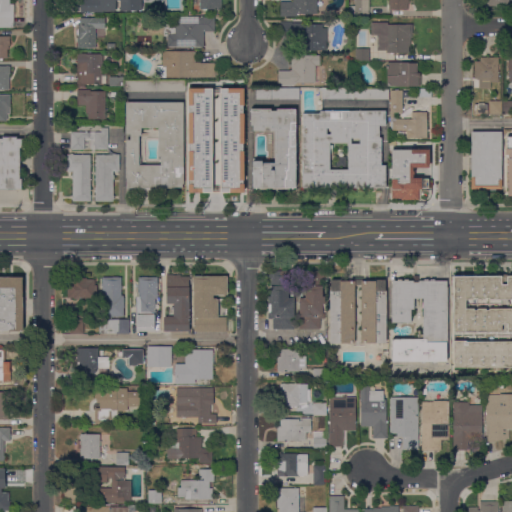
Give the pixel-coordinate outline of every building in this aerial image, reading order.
[(0,0),(9,0),(9,4),(14,4),(13,28),(0,28),(0,0)] [(120,10),(120,0),(115,0),(116,10),(82,11),(81,0),(140,0),(141,10),(120,10)] [(221,0),(221,10),(214,10),(214,9),(200,9),(200,0),(221,0)] [(317,0),(317,14),(297,14),(297,17),(280,17),(280,1),(292,1),(292,0),(317,0)] [(349,19),(347,18),(347,6),(349,6),(354,6),(354,0),(369,0),(369,19),(349,19)] [(409,0),(409,4),(408,4),(408,10),(388,10),(388,9),(385,9),(385,0),(409,0)] [(214,32),(204,32),(203,47),(164,46),(164,24),(176,25),(176,17),(215,17),(214,32)] [(93,18),(105,18),(105,29),(95,28),(95,48),(77,48),(77,38),(78,38),(78,36),(77,34),(77,30),(78,28),(78,25),(79,25),(79,18),(93,18)] [(292,21),(292,23),(303,23),(303,24),(323,24),(323,29),(327,28),(327,42),(326,42),(326,51),(299,51),(298,35),(292,35),(292,37),(280,37),(280,22),(292,21)] [(387,23),(387,25),(412,25),(412,35),(410,35),(410,47),(409,47),(409,53),(386,53),(386,51),(377,51),(377,36),(371,36),(371,23),(387,23)] [(0,36),(10,36),(10,46),(8,46),(8,49),(7,49),(7,59),(2,59),(2,61),(0,61),(0,36)] [(369,61),(355,61),(355,48),(369,49),(369,61)] [(156,78),(156,65),(162,65),(162,51),(194,51),(194,62),(200,62),(200,63),(215,63),(215,78),(156,78)] [(103,84),(85,84),(85,87),(77,87),(77,54),(102,54),(103,84)] [(319,55),(319,66),(315,66),(315,83),(294,83),(294,85),(291,85),(291,86),(278,86),(278,71),(290,71),(290,70),(291,70),(291,55),(319,55)] [(498,58),(498,82),(490,82),(490,89),(478,89),(478,80),(476,80),(476,79),(474,79),(474,61),(480,61),(480,57),(498,58)] [(417,63),(416,73),(421,73),(420,87),(386,86),(387,63),(417,63)] [(0,66),(10,66),(10,74),(9,74),(9,90),(0,90),(0,66)] [(108,86),(108,77),(124,77),(124,81),(124,86),(108,86)] [(124,81),(185,81),(185,91),(124,92),(124,86),(124,81)] [(188,88),(211,88),(210,191),(187,192),(188,88)] [(242,191),(242,88),(219,88),(220,191),(242,191)] [(89,89),(90,91),(105,91),(105,119),(86,120),(86,105),(77,106),(77,90),(89,89)] [(299,89),(299,100),(256,99),(256,89),(299,89)] [(322,99),(322,91),(319,91),(319,89),(388,89),(388,100),(322,99)] [(402,113),(395,113),(395,118),(390,118),(390,91),(402,91),(402,113)] [(0,95),(10,95),(10,114),(7,114),(7,121),(0,121),(0,95)] [(501,101),(501,114),(489,114),(489,101),(501,101)] [(502,101),(511,101),(511,114),(502,114),(502,101)] [(143,190),(143,188),(127,189),(127,178),(126,178),(126,140),(130,140),(130,134),(126,134),(126,103),(183,102),(183,184),(182,184),(182,187),(176,187),(176,188),(150,188),(150,190),(143,190)] [(487,114),(475,114),(475,104),(478,104),(478,103),(484,103),(484,105),(487,105),(487,114)] [(296,109),(296,188),(290,188),(290,189),(259,189),(259,188),(253,188),(253,161),(262,161),(262,163),(275,163),(275,131),(253,131),(253,126),(250,126),(251,109),(296,109)] [(411,119),(411,115),(416,115),(416,112),(421,112),(421,110),(427,110),(426,119),(427,119),(426,138),(402,137),(402,131),(395,131),(396,119),(411,119)] [(329,197),(329,188),(302,188),(302,114),(320,114),(320,111),(385,111),(385,126),(379,126),(379,138),(381,138),(381,165),(385,165),(385,188),(336,188),(336,197),(329,197)] [(108,150),(90,150),(90,140),(84,140),(84,144),(88,144),(88,150),(70,150),(71,132),(101,132),(101,128),(108,128),(108,150)] [(471,132),(501,132),(502,189),(496,189),(496,191),(489,191),(489,189),(485,189),(485,191),(479,191),(479,189),(471,189),(471,132)] [(0,139),(2,139),(2,137),(16,137),(16,139),(21,139),(21,147),(20,147),(19,179),(21,179),(21,189),(16,189),(16,190),(0,190),(0,139)] [(390,148),(429,148),(429,167),(427,167),(427,169),(413,169),(413,177),(429,177),(429,190),(418,190),(418,200),(400,200),(400,198),(391,198),(391,190),(390,190),(390,148)] [(90,170),(92,170),(92,175),(90,175),(90,195),(91,195),(91,202),(72,202),(72,200),(72,196),(73,179),(72,179),(72,175),(72,171),(71,171),(71,172),(67,172),(67,171),(66,171),(66,155),(70,155),(70,154),(73,154),(73,155),(90,155),(90,170)] [(95,202),(95,195),(95,155),(112,155),(112,154),(116,154),(119,154),(119,171),(118,171),(118,172),(114,172),(114,179),(113,179),(113,195),(114,195),(114,199),(113,199),(113,202),(95,202)] [(293,330),(273,330),(273,319),(268,319),(268,314),(270,314),(270,304),(268,304),(268,296),(270,296),(271,277),(268,277),(268,274),(270,274),(270,271),(289,271),(288,298),(294,298),(293,330)] [(299,329),(299,299),(305,299),(305,271),(325,271),(325,281),(323,281),(323,297),(325,297),(325,304),(322,304),(322,315),(324,315),(324,319),(320,319),(320,329),(299,329)] [(190,277),(190,280),(188,280),(188,287),(189,287),(189,331),(163,331),(163,317),(167,317),(167,316),(174,316),(174,310),(171,310),(171,307),(173,307),(173,304),(167,304),(167,288),(166,288),(166,275),(180,275),(180,277),(190,277)] [(453,276),(454,276),(454,275),(460,275),(460,276),(466,276),(466,275),(473,275),(473,276),(477,276),(477,275),(484,275),(484,276),(490,276),(490,275),(496,275),(496,276),(501,276),(501,275),(507,275),(507,276),(511,276),(511,275),(511,333),(507,333),(507,323),(501,323),(501,332),(453,332),(453,276)] [(0,276),(2,276),(2,277),(13,277),(13,276),(22,276),(22,277),(23,277),(23,332),(8,332),(8,331),(0,331),(0,276)] [(227,276),(227,295),(213,295),(213,299),(216,299),(216,300),(218,300),(218,317),(227,317),(227,332),(194,332),(194,280),(193,280),(193,276),(227,276)] [(414,281),(414,276),(419,276),(419,281),(447,281),(447,287),(448,343),(447,343),(447,361),(392,362),(392,339),(423,339),(423,298),(414,298),(414,309),(411,309),(411,323),(391,323),(391,287),(392,287),(392,281),(414,281)] [(102,277),(121,277),(121,296),(124,296),(124,317),(104,317),(104,298),(102,298),(102,277)] [(158,277),(157,298),(155,298),(155,332),(136,332),(136,315),(136,297),(138,297),(138,277),(158,277)] [(95,286),(97,286),(97,292),(95,292),(95,298),(79,298),(79,299),(73,299),(73,298),(67,298),(67,280),(82,280),(82,278),(87,278),(87,280),(95,280),(95,286)] [(330,291),(331,291),(331,280),(385,280),(385,291),(386,291),(386,344),(361,344),(361,285),(354,285),(354,343),(330,343),(330,291)] [(83,334),(70,334),(70,320),(78,321),(78,319),(82,320),(82,321),(83,321),(83,334)] [(129,320),(129,334),(99,334),(99,322),(104,322),(104,320),(129,320)] [(511,368),(453,368),(453,341),(457,341),(457,339),(463,339),(463,341),(466,341),(466,342),(470,342),(470,341),(475,341),(475,342),(481,342),(481,340),(486,340),(486,342),(493,342),(493,341),(503,340),(503,342),(509,342),(509,340),(511,340),(511,368)] [(0,347),(3,347),(3,350),(4,350),(4,361),(11,361),(11,381),(0,381),(0,347)] [(175,359),(172,359),(172,367),(147,367),(147,347),(171,347),(171,353),(175,353),(175,359)] [(98,357),(110,357),(110,369),(101,369),(96,369),(96,372),(93,372),(93,374),(94,374),(94,380),(80,380),(80,369),(77,369),(77,348),(98,348),(98,357)] [(127,348),(139,348),(139,350),(143,350),(143,360),(140,360),(140,362),(127,362),(127,348)] [(299,349),(299,356),(306,356),(306,369),(300,369),(300,372),(277,372),(277,357),(280,357),(280,349),(299,349)] [(212,380),(195,379),(195,384),(175,384),(175,364),(185,364),(185,350),(213,350),(212,380)] [(326,369),(326,381),(313,381),(313,368),(326,369)] [(280,406),(280,383),(308,384),(307,405),(299,405),(299,407),(280,406)] [(373,438),(373,426),(360,426),(361,386),(370,386),(370,391),(384,391),(384,400),(386,400),(386,421),(388,421),(388,438),(373,438)] [(127,388),(127,392),(141,392),(141,407),(128,407),(128,411),(117,411),(117,424),(95,424),(95,408),(100,408),(100,403),(97,403),(96,399),(95,399),(94,389),(127,388)] [(176,388),(210,388),(210,415),(217,415),(217,423),(198,423),(198,417),(176,417),(176,388)] [(486,441),(486,395),(499,395),(499,394),(511,394),(511,429),(508,429),(508,439),(497,441),(486,441)] [(346,398),(346,397),(356,397),(356,431),(344,431),(343,447),(328,447),(329,398),(346,398)] [(391,397),(418,398),(418,450),(403,450),(403,437),(397,437),(397,434),(390,434),(391,397)] [(449,440),(441,440),(441,450),(421,450),(421,402),(433,402),(433,401),(449,401),(449,440)] [(453,402),(469,402),(469,405),(482,405),(482,441),(473,441),(473,450),(453,450),(453,402)] [(327,403),(326,416),(313,415),(313,403),(327,403)] [(310,432),(306,432),(306,441),(277,441),(277,426),(280,426),(280,419),(299,420),(299,421),(300,422),(300,418),(311,418),(310,432)] [(0,428),(10,428),(10,441),(4,441),(4,456),(0,456),(0,428)] [(197,429),(196,437),(202,437),(201,449),(212,449),(212,463),(199,463),(199,458),(180,458),(180,459),(167,458),(167,448),(169,448),(169,442),(176,442),(176,428),(197,429)] [(313,439),(313,432),(327,432),(327,439),(326,439),(326,450),(313,450),(313,439)] [(100,459),(80,459),(80,449),(78,449),(78,441),(80,441),(80,435),(99,435),(100,459)] [(129,452),(129,465),(116,465),(116,452),(129,452)] [(299,454),(299,460),(308,460),(308,476),(277,476),(277,461),(280,461),(280,454),(299,454)] [(313,465),(326,465),(326,485),(313,485),(313,465)] [(0,511),(0,467),(1,467),(1,468),(4,468),(4,480),(2,480),(2,500),(10,501),(10,511),(0,511)] [(124,467),(124,480),(131,480),(131,501),(99,501),(99,488),(111,488),(111,478),(107,478),(107,483),(92,483),(92,467),(124,467)] [(199,480),(199,469),(214,469),(214,481),(209,481),(209,488),(212,488),(212,499),(185,499),(185,497),(178,497),(178,488),(181,488),(181,480),(199,480)] [(299,488),(299,511),(279,511),(279,508),(277,508),(277,488),(299,488)] [(162,490),(162,504),(148,504),(148,490),(162,490)] [(344,496),(344,509),(359,509),(358,511),(329,511),(329,500),(328,500),(329,496),(344,496)] [(511,511),(502,511),(502,501),(511,501),(511,511)] [(498,502),(498,511),(467,511),(467,507),(478,507),(478,510),(480,511),(480,502),(498,502)]
